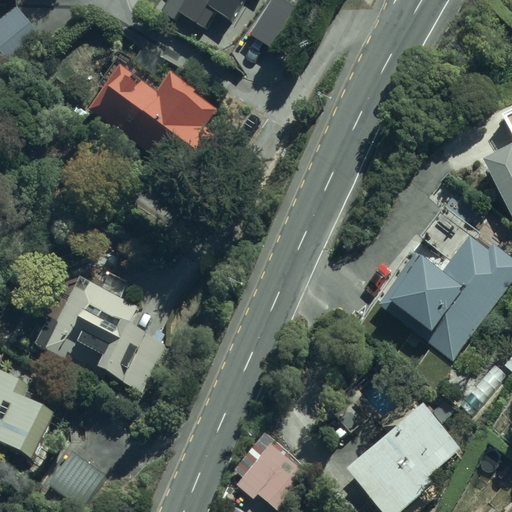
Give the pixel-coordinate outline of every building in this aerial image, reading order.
[(166,0),(153,21),(169,30),(177,18),(194,28),(194,26),(202,31),(211,16),(227,26),(242,0),(166,0)] [(165,78),(152,98),(109,69),(93,91),(98,95),(83,117),(194,192),(225,146),(201,130),(212,115),(189,100),(192,96),(165,78)] [(511,158),(509,152),(479,168),(511,228),(511,227),(511,113),(498,121),(511,146),(511,158)] [(411,257),(372,310),(452,364),(511,281),(511,262),(491,247),(487,253),(467,239),(439,278),(411,257)] [(52,288),(23,345),(99,380),(100,377),(140,395),(161,347),(128,332),(138,310),(119,301),(127,284),(104,274),(101,280),(94,276),(90,284),(81,279),(63,283),(59,292),(52,288)] [(0,452),(22,466),(48,422),(17,403),(23,394),(0,380),(0,366),(3,361),(0,359),(0,452)] [(493,366),(457,406),(470,418),(506,378),(493,366)] [(324,409),(347,435),(395,394),(372,368),(324,409)] [(435,430),(417,410),(339,475),(374,511),(400,511),(431,485),(426,479),(446,461),(449,464),(463,451),(441,425),(435,430)] [(266,445),(230,486),(249,503),(255,496),(272,511),(281,511),(308,481),(266,445)] [(105,479),(69,454),(37,500),(53,507),(60,497),(82,511),(105,479)]
